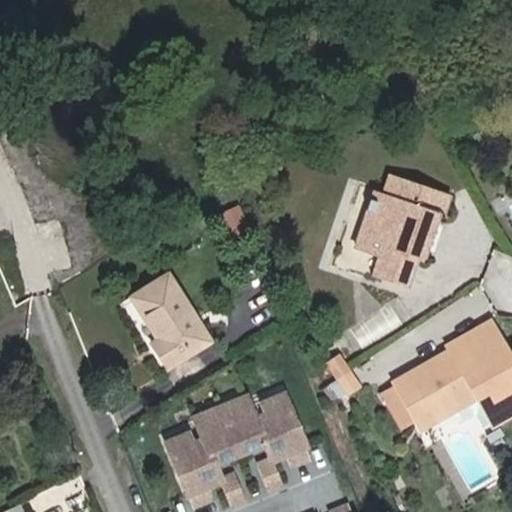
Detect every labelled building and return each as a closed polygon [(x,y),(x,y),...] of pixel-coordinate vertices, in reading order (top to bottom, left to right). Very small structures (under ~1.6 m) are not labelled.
[(416,261),(419,261),(437,209),(441,211),(447,194),(388,175),(383,192),(373,190),(361,227),(372,231),(365,250),(377,254),(371,273),(405,285),(413,264),(416,261)] [(355,246),(365,250),(372,231),(361,227),(355,246)] [(165,369),(209,340),(167,273),(130,296),(155,337),(148,341),(165,369)] [(490,323),(453,345),(456,351),(494,330),(490,323)] [(511,361),(509,357),(494,330),(456,351),(400,384),(422,421),(477,389),(480,395),(497,422),(511,413),(511,361)] [(343,378),(353,371),(345,357),(334,365),(343,378)] [(353,393),(363,385),(353,371),(343,378),(353,393)] [(422,421),(425,427),(480,395),(477,389),(422,421)] [(310,458),(284,394),(262,403),(266,413),(255,417),(246,396),(220,407),(239,453),(264,443),(270,459),(257,465),(267,490),(282,484),(272,459),(285,454),(290,466),(310,458)] [(214,464),(239,453),(220,407),(194,418),(203,439),(192,443),(187,433),(166,442),(193,506),(212,498),(207,486),(221,481),(231,505),(246,499),(235,474),(220,480),(214,464)]
